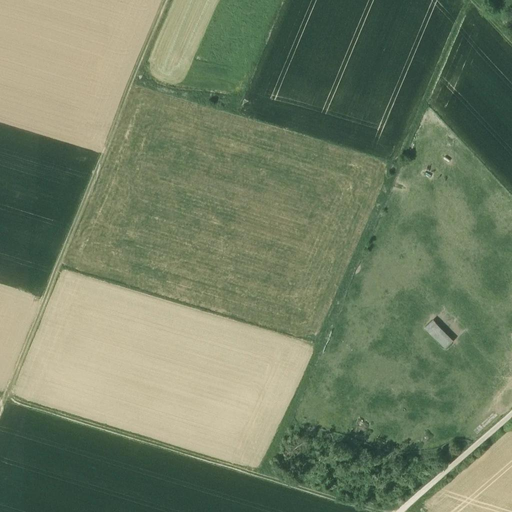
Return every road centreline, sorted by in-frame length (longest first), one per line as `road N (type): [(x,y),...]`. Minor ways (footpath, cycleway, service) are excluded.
road 1 (track): [(468,0),(266,479)]
road 2 (track): [(0,409),(168,0)]
road 3 (track): [(372,511),(0,400)]
road 4 (track): [(511,417),(402,511)]
